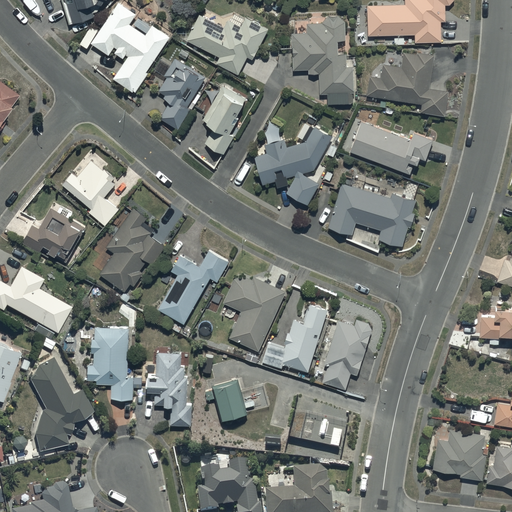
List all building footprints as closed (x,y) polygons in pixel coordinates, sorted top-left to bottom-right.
[(62,0),(69,22),(94,16),(92,11),(97,10),(102,0),(62,0)] [(403,0),(404,3),(366,5),(368,36),(412,33),(413,41),(441,39),(440,20),(445,20),(444,4),(449,3),(452,0),(403,0)] [(135,12),(118,1),(90,42),(108,54),(113,46),(115,47),(113,51),(120,56),(122,52),(126,55),(111,77),(134,92),(171,38),(151,24),(145,34),(128,22),(135,12)] [(364,11),(354,12),(354,28),(365,27),(364,11)] [(240,25),(228,18),(222,27),(198,14),(185,37),(218,56),(215,62),(235,74),(245,57),(250,59),(267,29),(245,16),(240,25)] [(291,33),(292,67),(292,69),(308,69),(308,72),(319,72),(319,93),(327,93),(327,104),(354,103),(353,66),(346,66),(345,53),(337,53),(336,40),(345,39),(344,20),(336,14),(328,14),(321,21),(306,22),(307,32),(291,33)] [(380,77),(368,76),(366,95),(420,103),(419,111),(444,115),(447,91),(429,88),(435,53),(416,50),(416,52),(404,51),(402,65),(382,63),(380,77)] [(204,76),(173,58),(163,76),(165,77),(157,90),(164,94),(162,98),(168,101),(159,118),(177,128),(190,107),(187,105),(204,76)] [(0,80),(0,127),(4,122),(0,119),(0,116),(17,93),(0,80)] [(250,98),(222,82),(201,119),(213,126),(210,132),(203,143),(222,153),(243,117),(240,115),(250,98)] [(359,120),(348,150),(409,172),(413,162),(416,163),(418,156),(426,159),(433,139),(411,131),(409,138),(375,126),(359,120)] [(266,152),(253,156),(260,184),(275,180),(276,185),(287,183),(286,177),(295,175),(285,191),(307,203),(319,182),(303,172),(312,168),(331,136),(313,125),(305,140),(285,146),(283,138),(263,144),(266,152)] [(92,158),(77,174),(76,176),(71,171),(61,182),(68,189),(90,207),(86,211),(104,226),(118,210),(103,196),(117,180),(92,158)] [(389,196),(340,181),(327,226),(351,234),(355,223),(379,230),(377,238),(401,245),(407,225),(410,226),(414,213),(412,212),(415,199),(391,192),(389,196)] [(29,222),(19,241),(39,251),(41,248),(65,261),(83,225),(48,207),(38,227),(29,222)] [(123,291),(129,282),(132,284),(143,267),(141,265),(145,259),(151,263),(164,244),(149,234),(151,232),(140,224),(145,216),(132,207),(131,207),(105,245),(113,251),(98,273),(117,286),(123,291)] [(198,265),(179,254),(170,270),(176,273),(157,307),(184,323),(209,277),(216,281),(227,260),(207,249),(198,265)] [(502,257),(495,280),(511,285),(511,249),(509,259),(502,257)] [(53,331),(55,332),(70,305),(36,286),(41,278),(19,265),(8,285),(0,280),(0,308),(1,309),(4,304),(37,322),(33,329),(49,337),(53,331)] [(244,273),(234,277),(222,302),(240,311),(227,335),(257,351),(287,291),(254,274),(252,278),(244,273)] [(284,347),(267,342),(262,361),(280,367),(282,362),(308,370),(326,309),(302,302),(297,319),(293,317),(284,347)] [(499,344),(499,335),(499,333),(511,334),(511,306),(493,306),(492,316),(480,315),(478,336),(489,336),(489,343),(499,344)] [(371,328),(368,323),(355,319),(353,323),(338,318),(336,325),(331,323),(328,335),(332,336),(324,363),(327,364),(322,381),(344,388),(349,372),(353,373),(357,375),(371,328)] [(127,327),(93,326),(93,338),(90,337),(90,351),(93,351),(92,364),(86,363),(86,378),(96,379),(96,383),(110,383),(110,398),(133,399),(134,387),(140,387),(141,376),(126,375),(127,327)] [(10,328),(6,338),(29,348),(33,338),(10,328)] [(43,335),(38,342),(50,349),(54,341),(43,335)] [(74,341),(64,341),(64,352),(74,352),(74,341)] [(19,353),(0,345),(0,401),(5,403),(12,385),(7,383),(19,353)] [(180,352),(155,352),(155,376),(145,376),(145,390),(154,390),(153,403),(171,403),(170,424),(186,425),(187,376),(184,376),(184,365),(180,365),(180,352)] [(37,363),(27,376),(43,407),(40,408),(33,432),(38,450),(66,443),(64,435),(70,434),(72,420),(92,410),(81,388),(72,393),(53,355),(37,363)] [(237,377),(211,384),(220,418),(246,411),(237,377)] [(511,385),(511,386),(509,403),(495,401),(492,424),(511,426),(511,385)] [(484,435),(449,428),(448,439),(437,437),(432,468),(460,473),(460,475),(481,479),(485,453),(481,453),(484,435)] [(342,432),(332,430),(329,446),(338,448),(342,432)] [(489,459),(485,481),(511,485),(511,446),(497,444),(494,459),(489,459)] [(218,468),(199,470),(200,487),(197,487),(199,511),(217,510),(217,505),(236,504),(236,511),(260,511),(260,504),(258,504),(257,494),(254,494),(253,480),(249,480),(248,461),(228,463),(229,471),(218,471),(218,468)] [(265,489),(265,511),(331,511),(330,494),(328,494),(327,473),(318,466),(292,468),(293,488),(265,489)] [(30,504),(9,507),(9,511),(94,511),(94,506),(75,510),(70,506),(67,483),(61,480),(53,481),(52,483),(44,484),(39,490),(40,498),(29,499),(30,504)]
